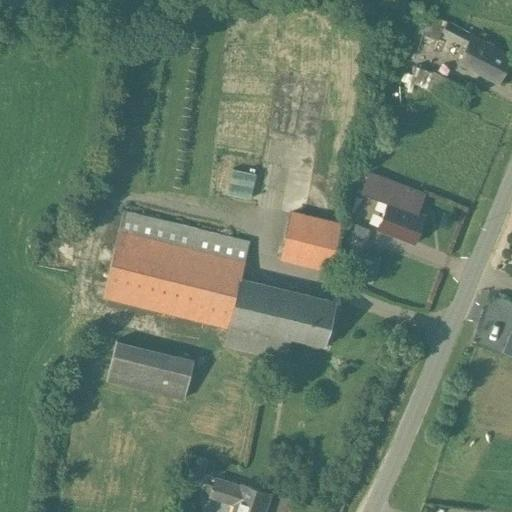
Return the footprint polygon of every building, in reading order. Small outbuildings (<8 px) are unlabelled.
[(459,62),(497,82),(510,57),(446,23),(440,34),(466,48),(459,62)] [(122,43),(130,60),(160,47),(151,29),(122,43)] [(428,91),(460,109),(470,91),(433,70),(432,72),(405,63),(399,81),(428,91)] [(117,100),(128,102),(132,74),(121,72),(117,100)] [(228,193),(253,198),(258,171),(234,166),(228,193)] [(369,170),(364,183),(391,193),(377,229),(414,243),(425,216),(417,213),(425,193),(369,170)] [(223,345),(284,360),(290,338),(324,346),(335,303),(240,279),(249,242),(123,210),(101,298),(227,329),(223,345)] [(279,260),(329,272),(341,222),(291,210),(279,260)] [(511,329),(503,351),(511,354),(511,329)] [(106,381),(183,399),(193,359),(116,340),(106,381)] [(240,486),(215,478),(209,497),(234,506),(231,511),(264,511),(270,494),(241,485),(240,486)]
